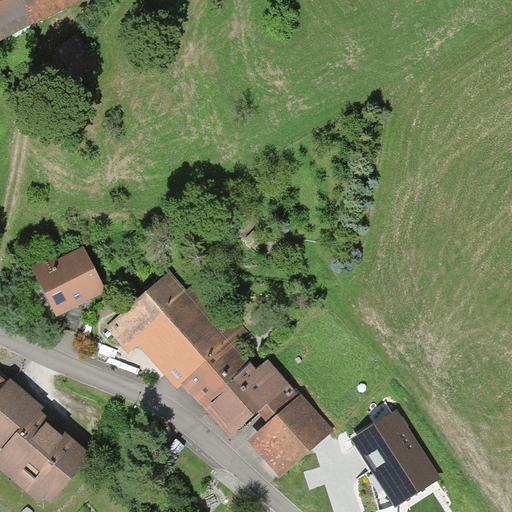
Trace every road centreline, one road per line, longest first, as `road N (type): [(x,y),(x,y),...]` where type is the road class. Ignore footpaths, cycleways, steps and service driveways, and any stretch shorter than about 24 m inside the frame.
road 1 (residential): [(291,511),(184,422),(0,333)]
road 2 (track): [(0,242),(30,92),(49,40),(85,22),(99,0)]
